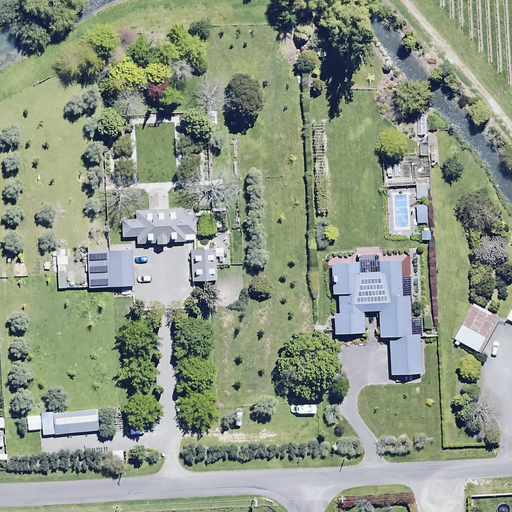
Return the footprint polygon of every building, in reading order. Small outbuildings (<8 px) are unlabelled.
[(426,136),(425,115),(417,115),(418,137),(426,136)] [(428,186),(416,186),(417,201),(428,201),(428,186)] [(428,207),(417,207),(419,225),(429,224),(428,207)] [(122,221),(123,240),(137,239),(138,248),(157,247),(157,249),(168,249),(168,245),(185,244),(185,243),(197,242),(196,218),(188,218),(188,209),(139,212),(139,220),(122,221)] [(216,285),(216,259),(224,259),(223,249),(214,250),(214,251),(191,252),(193,286),(216,285)] [(109,255),(110,290),(134,290),(134,254),(109,255)] [(110,290),(109,255),(89,255),(90,290),(110,290)] [(361,266),(331,267),(332,298),(340,297),(340,316),(334,317),(334,338),(365,337),(364,315),(379,314),(380,342),(390,341),(391,378),(424,377),(421,320),(412,320),(410,278),(401,278),(400,264),(379,265),(379,258),(360,259),(361,266)] [(474,306),(455,341),(479,355),(499,319),(474,306)] [(97,411),(67,413),(69,435),(100,432),(97,411)] [(193,444),(193,446),(214,446),(214,437),(189,437),(189,444),(193,444)]
